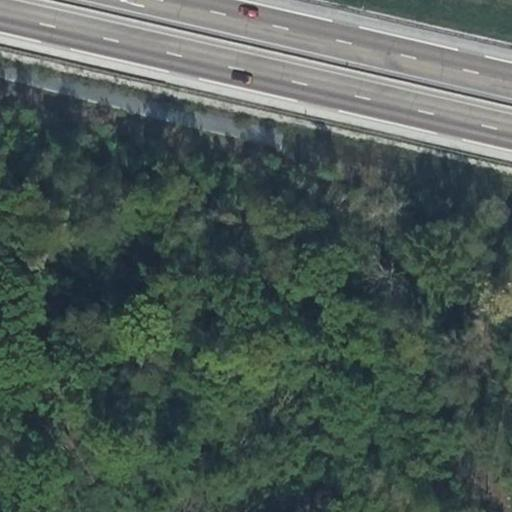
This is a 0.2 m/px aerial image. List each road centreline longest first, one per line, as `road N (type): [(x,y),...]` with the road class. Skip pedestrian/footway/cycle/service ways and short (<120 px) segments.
road 1 (primary): [(0,13),(511,131)]
road 2 (primary): [(511,80),(165,0)]
